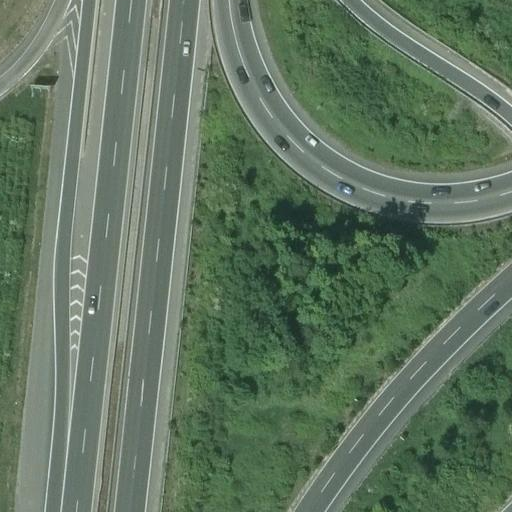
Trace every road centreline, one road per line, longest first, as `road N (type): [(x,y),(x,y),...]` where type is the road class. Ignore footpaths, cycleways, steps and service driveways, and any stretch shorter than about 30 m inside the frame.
road 1 (motorway): [(132,0),(72,511)]
road 2 (motorway): [(129,511),(185,0)]
road 3 (motorway): [(86,0),(61,289),(54,511)]
road 4 (motorway): [(511,192),(463,204),(398,202),(317,164),(296,145),(258,78),(239,0)]
road 5 (motorway): [(311,511),(376,417),(511,274)]
road 6 (motorway): [(511,121),(350,0)]
